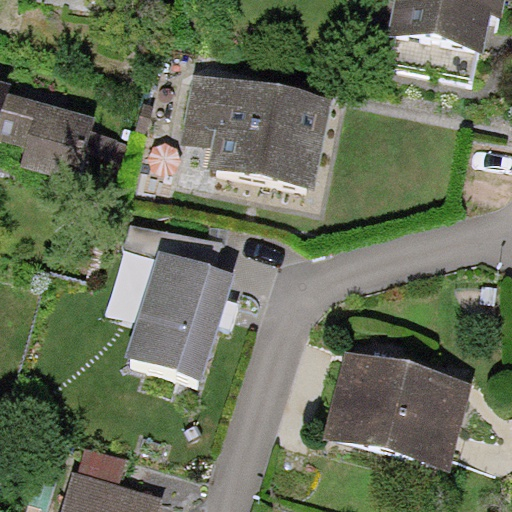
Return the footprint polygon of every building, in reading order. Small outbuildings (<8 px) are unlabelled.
[(393,0),(387,34),(482,52),(490,14),(495,15),(501,16),(504,0),(393,0)] [(331,98),(194,72),(181,140),(210,146),(206,167),(314,188),(331,98)] [(11,84),(0,80),(0,138),(26,146),(21,165),(78,182),(96,119),(8,93),(11,84)] [(124,248),(156,258),(159,249),(212,266),(223,241),(131,225),(124,248)] [(212,266),(159,249),(156,258),(124,355),(202,380),(226,305),(237,274),(212,266)] [(474,383),(346,349),(322,437),(450,472),(474,383)] [(87,448),(79,474),(119,485),(127,460),(87,448)] [(79,474),(74,472),(62,511),(161,511),(165,498),(119,485),(79,474)]
